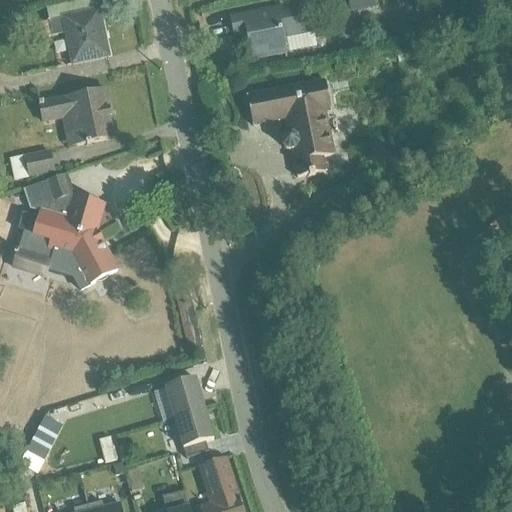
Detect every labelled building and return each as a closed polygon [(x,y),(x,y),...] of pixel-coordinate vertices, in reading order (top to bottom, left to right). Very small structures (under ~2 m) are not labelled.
[(89,0),(46,9),(48,22),(98,12),(95,0),(89,0)] [(373,0),(347,0),(350,13),(375,8),(373,0)] [(421,6),(419,0),(404,0),(407,10),(421,6)] [(285,49),(288,46),(287,40),(316,34),(310,4),(231,20),(234,36),(246,34),(252,61),(287,54),(285,49)] [(430,36),(453,31),(448,9),(425,14),(430,36)] [(39,24),(42,40),(64,35),(70,66),(109,58),(99,11),(98,12),(48,22),(39,24)] [(398,64),(422,59),(419,47),(396,52),(398,64)] [(483,71),(466,80),(476,100),(491,92),(493,91),(483,71)] [(253,129),(285,122),(288,135),(284,136),(281,142),(282,150),(288,154),(291,153),(297,179),(327,174),(324,159),(335,157),(326,114),(332,113),(326,82),(247,98),(253,129)] [(39,105),(40,108),(39,108),(42,126),(62,122),(68,150),(116,140),(106,91),(39,105)] [(51,152),(9,161),(14,183),(29,180),(55,174),(51,152)] [(33,236),(29,235),(25,250),(27,255),(49,261),(48,269),(55,271),(72,271),(80,293),(96,284),(97,285),(100,285),(102,284),(105,283),(106,281),(108,279),(109,277),(117,273),(96,233),(104,206),(75,198),(67,176),(24,191),(30,210),(40,213),(33,236)] [(435,212),(446,230),(474,213),(462,195),(435,212)] [(119,323),(101,328),(115,375),(175,357),(165,322),(133,332),(125,307),(115,310),(119,323)] [(174,420),(205,411),(195,380),(164,389),(174,420)] [(205,411),(174,420),(182,451),(183,450),(186,460),(209,454),(206,444),(214,442),(205,411)] [(45,453),(60,423),(48,417),(33,447),(45,453)] [(104,464),(117,461),(111,438),(99,441),(104,464)] [(243,511),(226,460),(207,466),(198,471),(209,505),(199,508),(200,511),(243,511)] [(139,470),(127,473),(131,494),(144,490),(139,470)] [(189,511),(189,508),(188,509),(184,493),(165,498),(168,511),(189,511)] [(103,509),(101,503),(87,507),(88,511),(121,511),(120,505),(103,509)]
